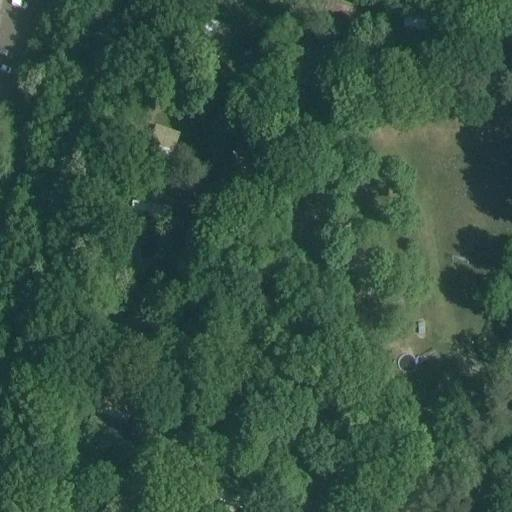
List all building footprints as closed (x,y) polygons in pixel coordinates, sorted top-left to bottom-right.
[(411,25),(409,36),(437,41),(439,30),(411,25)] [(504,50),(491,50),(491,64),(505,64),(504,50)] [(176,66),(172,77),(182,81),(186,69),(176,66)] [(150,126),(144,143),(173,153),(179,136),(150,126)] [(133,202),(130,216),(170,223),(172,209),(133,202)] [(277,259),(298,293),(321,279),(300,245),(277,259)] [(93,414),(87,429),(124,443),(129,428),(104,418),(106,413),(99,410),(97,416),(93,414)] [(64,474),(52,478),(55,489),(67,485),(64,474)] [(252,487),(249,499),(263,503),(266,492),(252,487)]
